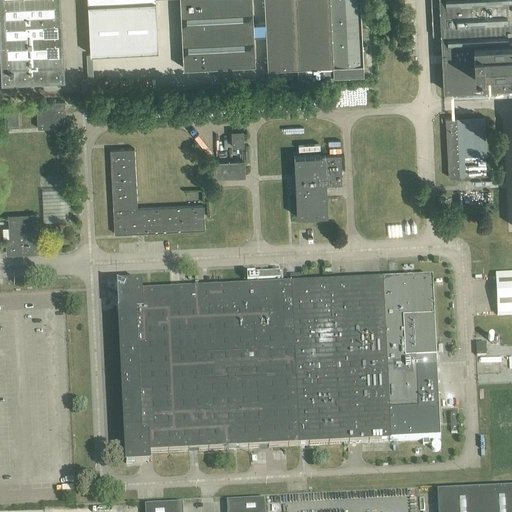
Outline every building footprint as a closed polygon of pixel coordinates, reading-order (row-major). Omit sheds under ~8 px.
[(0,0),(0,36),(2,82),(64,79),(59,0),(0,0)] [(87,0),(89,33),(157,30),(155,0),(87,0)] [(179,0),(183,67),(255,64),(252,0),(179,0)] [(264,0),(268,69),(299,67),(333,65),(334,76),(364,74),(360,0),(264,0)] [(511,0),(432,0),(434,36),(442,36),(443,64),(445,90),(447,90),(454,90),(468,89),(479,88),(487,88),(497,88),(511,86),(511,0)] [(65,101),(37,102),(38,127),(67,126),(65,101)] [(18,111),(4,111),(5,126),(19,125),(18,111)] [(457,117),(446,118),(449,177),(467,176),(466,157),(480,156),(486,155),(485,116),(478,117),(457,117)] [(233,132),(233,147),(244,146),(244,131),(233,132)] [(111,149),(115,233),(205,229),(204,205),(137,207),(135,148),(111,149)] [(339,155),(323,156),(323,155),(294,157),(297,217),(326,216),(325,185),(341,184),(339,155)] [(245,161),(235,162),(214,163),(215,178),(246,177),(245,161)] [(38,239),(37,215),(19,216),(9,216),(11,247),(8,247),(8,253),(21,253),(21,250),(38,249),(38,239)] [(280,274),(247,275),(247,282),(280,281),(280,274)] [(497,316),(511,315),(511,274),(495,275),(497,316)] [(432,279),(388,282),(291,286),(299,447),(440,440),(432,279)] [(141,294),(140,285),(117,286),(126,464),(150,463),(150,455),(299,447),(291,286),(141,294)] [(476,344),(477,357),(486,356),(485,343),(476,344)] [(511,511),(511,488),(437,492),(437,511),(511,511)] [(265,511),(265,500),(227,502),(227,511),(265,511)]
